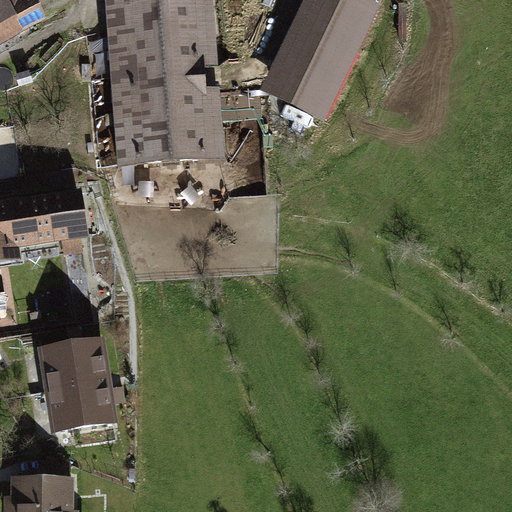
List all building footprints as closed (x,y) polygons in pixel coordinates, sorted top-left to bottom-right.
[(0,0),(0,40),(38,19),(30,0),(0,0)] [(321,0),(276,97),(322,119),(375,7),(359,0),(321,0)] [(206,159),(195,1),(124,5),(125,15),(110,16),(114,76),(129,75),(133,121),(119,122),(121,139),(134,138),(136,164),(206,159)] [(223,120),(262,118),(260,91),(222,94),(223,120)] [(75,197),(0,208),(0,248),(81,236),(75,197)] [(100,345),(45,352),(51,393),(105,383),(100,345)] [(105,383),(51,393),(56,431),(112,422),(105,383)] [(72,464),(48,457),(46,468),(71,472),(72,464)] [(16,511),(67,511),(68,484),(18,483),(16,511)]
